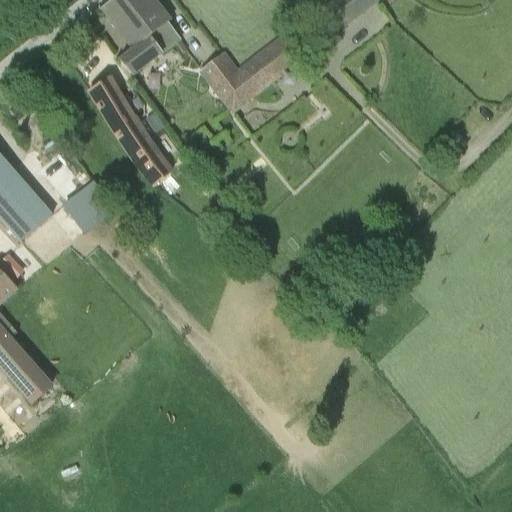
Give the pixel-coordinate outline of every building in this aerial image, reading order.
[(150,0),(115,0),(100,12),(131,52),(117,62),(132,80),(175,47),(182,56),(186,53),(167,26),(169,24),(150,0)] [(336,0),(309,19),(328,44),(378,6),(377,4),(382,0),(336,0)] [(223,56),(197,76),(230,119),(282,80),(284,79),(281,76),(283,74),(305,58),(287,35),(236,74),(223,56)] [(110,80),(86,95),(115,142),(142,180),(152,191),(172,175),(149,142),(150,142),(136,119),(134,120),(110,80)] [(27,92),(11,100),(30,141),(46,133),(27,92)] [(0,224),(20,247),(51,220),(0,161),(0,224)] [(92,185),(61,209),(83,238),(115,213),(92,185)] [(7,257),(0,264),(0,268),(14,284),(24,275),(7,257)] [(0,275),(0,373),(30,409),(53,390),(10,341),(16,336),(0,318),(0,308),(16,294),(0,275)]
